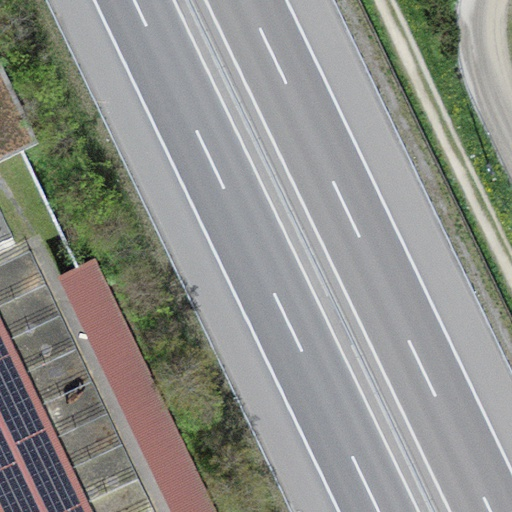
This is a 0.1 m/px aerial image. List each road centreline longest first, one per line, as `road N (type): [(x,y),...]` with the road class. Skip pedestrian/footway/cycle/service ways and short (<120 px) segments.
road 1 (motorway): [(134,0),(379,511)]
road 2 (motorway): [(490,511),(246,0)]
road 3 (track): [(386,0),(511,264)]
